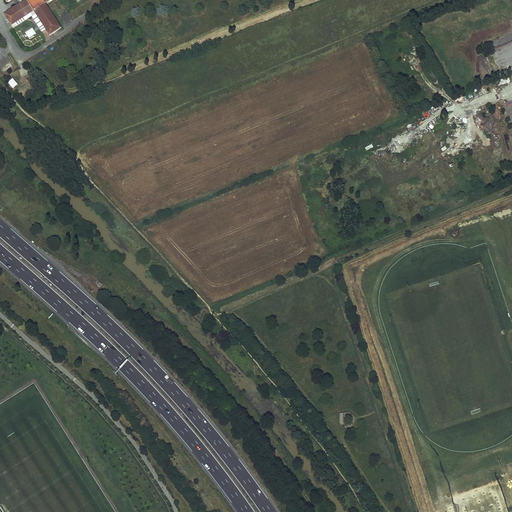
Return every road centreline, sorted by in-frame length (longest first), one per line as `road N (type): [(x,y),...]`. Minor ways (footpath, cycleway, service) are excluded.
road 1 (motorway): [(268,511),(139,355),(0,228)]
road 2 (motorway): [(0,253),(134,376),(245,511)]
road 3 (track): [(330,265),(410,511)]
road 4 (track): [(511,190),(330,265)]
